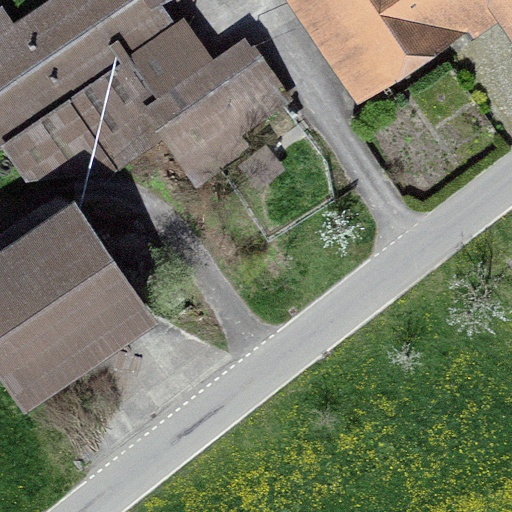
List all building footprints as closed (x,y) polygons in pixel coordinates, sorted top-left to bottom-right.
[(0,6),(0,141),(6,137),(27,175),(117,161),(162,132),(154,120),(121,52),(164,30),(141,0),(54,0),(16,27),(1,5),(0,6)] [(141,0),(164,30),(231,14),(257,56),(296,25),(279,0),(141,0)] [(511,0),(279,0),(296,25),(350,90),(475,0),(502,0),(511,12),(511,0)] [(250,54),(154,120),(162,132),(191,173),(287,107),(250,54)] [(84,204),(0,259),(0,379),(35,432),(174,340),(84,204)]
